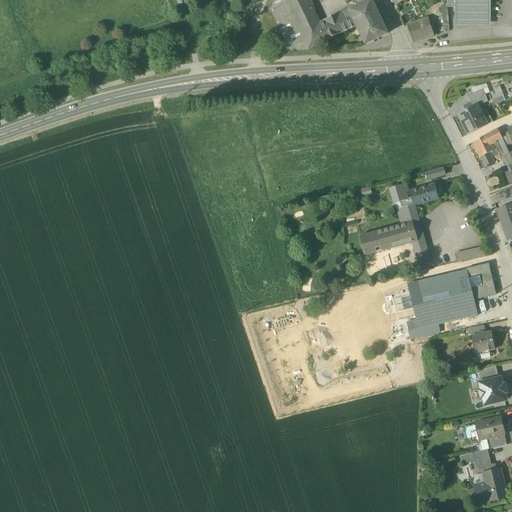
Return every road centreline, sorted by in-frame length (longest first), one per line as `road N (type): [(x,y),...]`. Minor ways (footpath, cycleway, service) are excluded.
road 1 (secondary): [(416,68),(210,80),(102,102),(0,136)]
road 2 (residential): [(416,68),(483,197),(511,288)]
